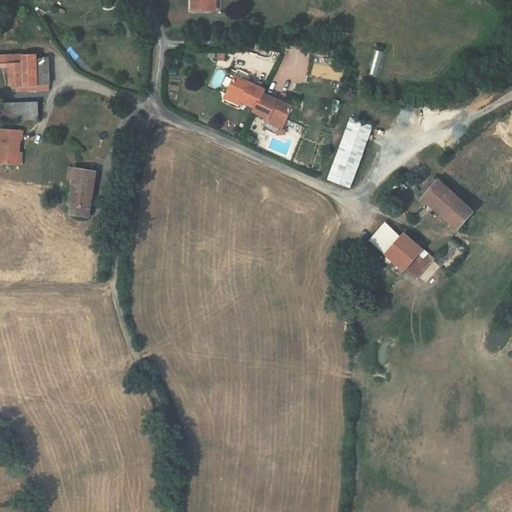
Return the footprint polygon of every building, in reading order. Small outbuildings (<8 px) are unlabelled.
[(191,0),(191,9),(209,9),(209,0),(191,0)] [(323,55),(324,47),(313,45),(312,53),(323,55)] [(380,62),(384,52),(375,49),(372,60),(380,62)] [(276,63),(281,53),(275,50),(270,60),(276,63)] [(9,55),(9,65),(9,86),(11,86),(15,86),(16,92),(50,91),(50,84),(38,85),(38,58),(38,54),(9,55)] [(49,57),(38,58),(38,85),(50,84),(49,57)] [(265,90),(235,76),(227,94),(241,100),(256,108),(255,111),(269,118),(284,125),(292,106),(263,93),(265,90)] [(239,104),(241,100),(227,94),(225,97),(239,104)] [(1,119),(38,118),(38,102),(1,104),(1,119)] [(282,128),(284,125),(269,118),(267,121),(282,128)] [(350,186),(373,126),(351,118),(329,179),(350,186)] [(0,163),(18,165),(19,152),(21,138),(23,139),(23,131),(0,128),(0,163)] [(93,189),(95,172),(70,168),(68,180),(74,181),(70,204),(71,204),(70,213),(89,216),(90,207),(87,207),(90,189),(93,189)] [(425,195),(437,181),(433,178),(422,192),(425,195)] [(474,211),(439,180),(437,181),(425,195),(423,198),(429,203),(434,208),(459,229),(473,212),(474,211)] [(386,224),(371,240),(385,254),(400,237),(386,224)] [(400,237),(385,254),(404,270),(406,268),(422,250),(409,236),(412,233),(407,229),(400,237)] [(451,239),(434,259),(441,265),(458,245),(451,239)] [(422,250),(406,268),(417,278),(434,259),(422,250)] [(385,254),(385,255),(386,256),(383,259),(399,276),(404,270),(385,254)]
